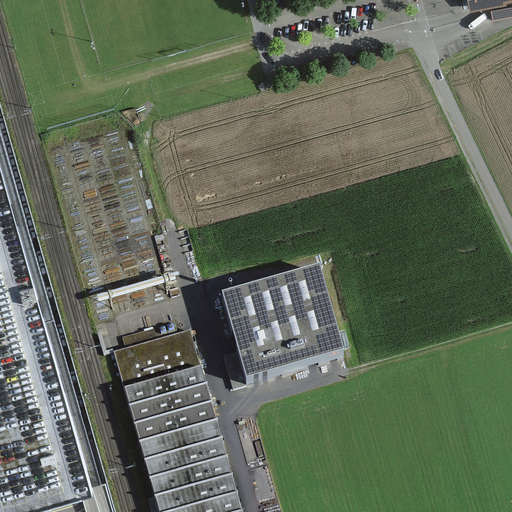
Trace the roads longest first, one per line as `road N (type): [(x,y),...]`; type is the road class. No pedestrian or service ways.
road 1 (unknown): [(0,158),(105,511)]
road 2 (unclassified): [(252,511),(175,239)]
road 3 (residential): [(426,29),(438,79),(511,233)]
road 4 (track): [(349,371),(511,324)]
road 5 (unknown): [(189,290),(309,258)]
